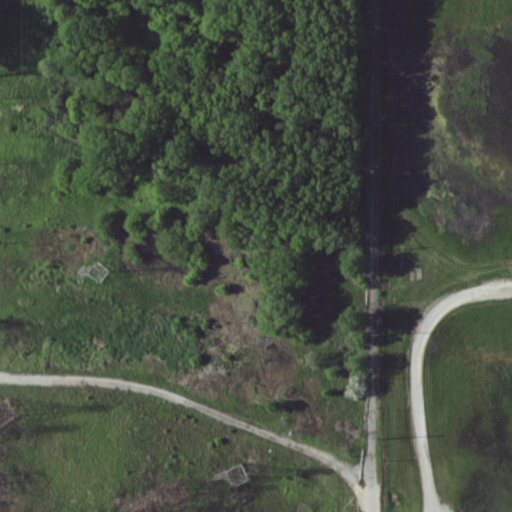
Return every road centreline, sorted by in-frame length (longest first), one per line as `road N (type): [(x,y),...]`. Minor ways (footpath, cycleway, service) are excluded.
road 1 (track): [(374,0),(369,487)]
road 2 (track): [(369,487),(289,443),(179,401),(0,374)]
